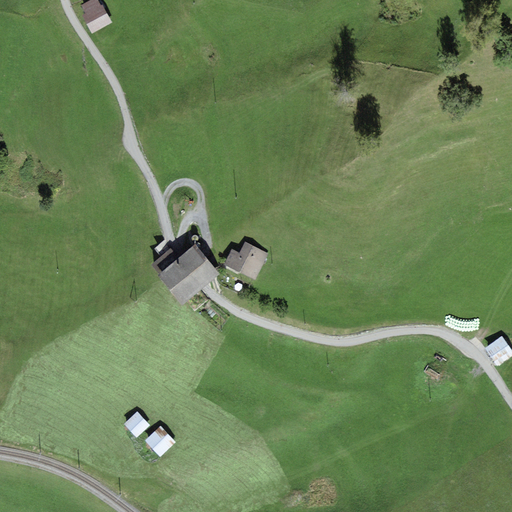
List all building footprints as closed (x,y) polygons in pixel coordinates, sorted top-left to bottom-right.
[(85,13),(82,15),(92,33),(112,23),(102,4),(101,5),(97,0),(90,0),(81,5),(85,13)] [(224,265),(255,280),(268,252),(245,242),(240,253),(231,249),(224,265)] [(181,256),(159,274),(157,275),(182,305),(207,285),(219,275),(195,245),(183,254),(181,256)] [(159,274),(181,256),(173,247),(151,265),(159,274)] [(511,354),(502,338),(488,347),(498,365),(511,356),(511,354)] [(150,425),(137,412),(124,424),(136,438),(150,425)] [(161,426),(145,441),(160,457),(176,442),(161,426)]
